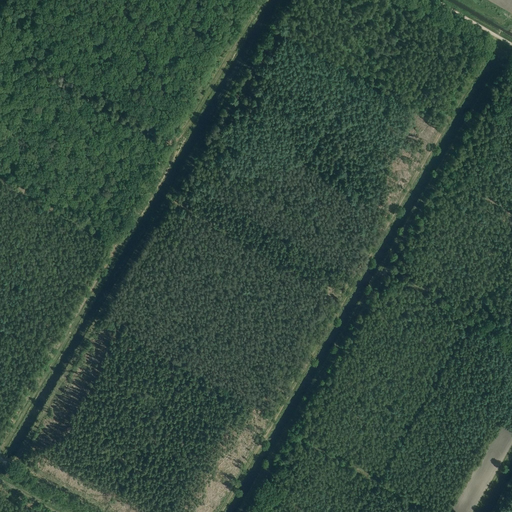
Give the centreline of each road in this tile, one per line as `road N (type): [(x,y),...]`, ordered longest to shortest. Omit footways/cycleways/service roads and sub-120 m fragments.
road 1 (track): [(220,511),(498,36)]
road 2 (track): [(0,456),(171,149),(265,0)]
